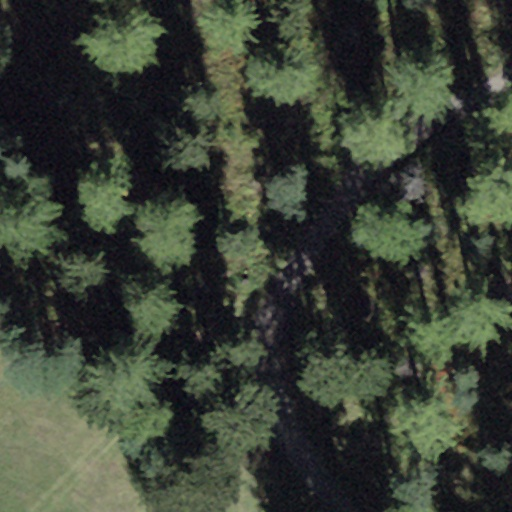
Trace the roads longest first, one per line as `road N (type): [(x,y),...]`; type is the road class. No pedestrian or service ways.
road 1 (track): [(511,90),(332,207),(286,271),(259,335),(260,377),(335,511)]
road 2 (track): [(0,350),(112,333),(259,335)]
